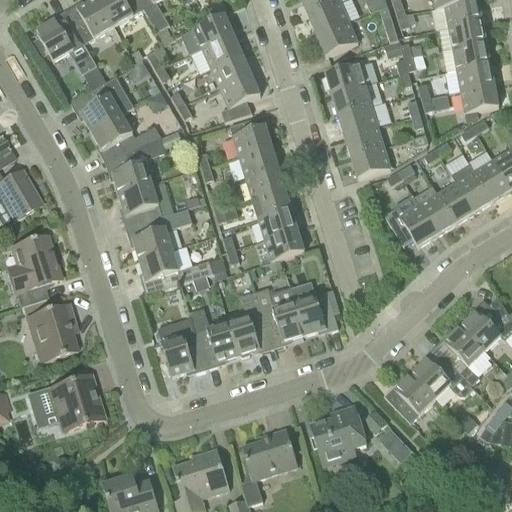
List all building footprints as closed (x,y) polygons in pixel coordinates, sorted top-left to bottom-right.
[(83,49),(113,32),(94,0),(92,0),(94,3),(78,13),(76,10),(64,16),(83,49)] [(94,0),(113,32),(143,15),(134,0),(94,0)] [(155,7),(168,0),(134,0),(143,15),(156,38),(169,31),(155,7)] [(174,0),(180,10),(196,0),(174,0)] [(308,22),(340,8),(336,0),(303,0),(299,2),(308,22)] [(378,14),(386,12),(382,0),(379,0),(365,6),(369,18),(378,14)] [(396,22),(405,20),(398,0),(394,0),(390,1),(396,22)] [(466,0),(430,0),(433,14),(478,6),(477,4),(468,6),(466,0)] [(447,33),(482,27),(478,6),(433,14),(433,15),(443,13),(447,33)] [(316,42),(349,27),(340,8),(308,22),(316,42)] [(386,12),(378,14),(389,49),(398,46),(386,12)] [(55,26),(36,37),(53,67),(69,58),(81,80),(82,79),(96,71),(83,49),(64,16),(53,23),(55,26)] [(192,34),(182,40),(190,60),(202,55),(233,41),(224,20),(192,34)] [(403,43),(412,41),(405,20),(396,22),(403,43)] [(326,62),(358,48),(349,27),(316,42),(326,62)] [(451,55),(486,48),(482,27),(447,33),(451,55)] [(210,75),(242,61),(233,41),(202,55),(210,75)] [(455,76),(490,69),(486,48),(451,55),(455,76)] [(412,62),(409,52),(408,49),(399,51),(402,59),(403,65),(404,65),(412,62)] [(141,64),(143,63),(138,55),(130,59),(136,70),(143,67),(141,64)] [(155,77),(162,72),(155,60),(148,65),(155,77)] [(219,94),(251,80),(242,61),(210,75),(219,94)] [(407,77),(415,75),(412,62),(404,65),(407,77)] [(407,78),(407,77),(404,65),(403,65),(395,67),(399,80),(407,78)] [(331,101),(365,91),(358,69),(324,80),(331,101)] [(459,97),(494,90),(490,69),(455,76),(459,97)] [(162,88),(169,84),(162,72),(155,77),(162,88)] [(407,78),(399,80),(402,93),(411,91),(407,78)] [(246,107),(260,101),(251,80),(219,94),(228,115),(221,118),(224,128),(251,119),(246,107)] [(91,137),(133,112),(115,82),(70,109),(77,121),(80,119),(91,137)] [(421,105),(429,103),(425,90),(417,92),(421,105)] [(463,119),(498,113),(494,90),(459,97),(463,119)] [(338,122),(371,112),(365,91),(331,101),(338,122)] [(177,114),(184,110),(178,98),(170,103),(177,114)] [(424,118),(433,116),(429,103),(421,105),(424,118)] [(410,122),(419,119),(415,107),(407,109),(410,122)] [(183,126),(191,121),(184,110),(177,114),(183,126)] [(122,120),(133,113),(133,112),(91,137),(102,155),(98,157),(104,169),(140,153),(161,144),(153,132),(134,143),(131,139),(133,138),(122,120)] [(344,142),(378,132),(371,112),(338,122),(344,142)] [(419,119),(410,122),(414,135),(422,133),(419,119)] [(265,132),(253,135),(250,125),(229,132),(238,163),(271,153),(265,132)] [(483,125),(472,132),(476,140),(488,133),(483,125)] [(350,163),(384,153),(378,132),(344,142),(350,163)] [(464,147),(476,140),(472,132),(460,139),(464,147)] [(164,155),(182,148),(177,137),(161,144),(140,153),(104,169),(105,169),(108,181),(112,179),(118,200),(151,190),(144,169),(145,169),(146,167),(147,165),(147,163),(165,158),(164,155)] [(0,159),(9,154),(0,140),(0,159)] [(414,152),(427,149),(425,141),(416,143),(412,144),(414,152)] [(511,147),(507,150),(510,155),(492,166),(510,196),(511,194),(511,147)] [(439,162),(451,155),(446,148),(434,155),(439,162)] [(245,184),(278,174),(271,153),(238,163),(245,184)] [(357,185),(391,174),(384,153),(350,163),(357,185)] [(427,169),(439,162),(434,155),(423,162),(427,169)] [(201,175),(209,172),(205,159),(197,162),(201,175)] [(491,207),(510,196),(492,166),(474,178),(491,207)] [(402,185),(414,178),(409,170),(398,177),(402,185)] [(491,207),(474,178),(469,170),(451,181),(455,189),(473,218),(491,207)] [(204,187),(213,185),(209,172),(201,175),(204,187)] [(251,205),(284,194),(278,174),(245,184),(251,205)] [(0,229),(2,232),(40,210),(20,176),(3,186),(0,181),(0,229)] [(191,189),(198,187),(195,176),(184,180),(185,186),(191,189)] [(390,192),(402,185),(398,177),(385,184),(390,192)] [(455,229),(473,218),(455,189),(437,200),(455,229)] [(187,214),(161,222),(151,190),(118,200),(125,220),(121,221),(125,234),(187,214)] [(258,225),(290,215),(284,194),(251,205),(258,225)] [(214,216),(222,213),(218,200),(210,203),(214,216)] [(436,241),(455,229),(437,200),(418,211),(436,241)] [(196,202),(184,206),(187,214),(198,211),(196,202)] [(414,203),(395,214),(384,221),(402,252),(412,246),(416,253),(436,241),(418,211),(414,203)] [(217,229),(226,226),(222,213),(214,216),(217,229)] [(166,235),(191,228),(187,214),(125,234),(128,246),(132,245),(139,265),(172,255),(166,235)] [(264,246),(297,236),(290,215),(258,225),(264,246)] [(271,267),(303,257),(297,236),(264,246),(271,267)] [(13,270),(5,272),(12,301),(15,300),(18,312),(45,304),(41,291),(60,285),(46,241),(27,247),(9,253),(13,270)] [(226,257),(235,255),(231,242),(222,244),(226,257)] [(209,266),(178,275),(172,255),(139,265),(145,286),(141,287),(145,300),(213,279),(225,275),(221,263),(209,267),(209,266)] [(231,270),(239,268),(235,255),(226,257),(231,270)] [(271,277),(282,274),(279,265),(269,268),(271,277)] [(175,304),(182,302),(179,291),(168,294),(169,301),(175,304)] [(268,294),(254,298),(272,355),(284,351),(283,347),(304,341),(293,308),(289,294),(289,292),(269,298),(268,294)] [(333,319),(339,317),(332,296),(293,308),(304,341),(323,335),(325,338),(338,334),(333,319)] [(259,359),(272,355),(254,298),(240,302),(246,322),(228,328),(238,361),(239,361),(242,363),(249,361),(250,357),(258,355),(259,359)] [(511,338),(511,326),(508,320),(497,302),(487,311),(482,305),(473,315),(475,317),(460,332),(484,357),(500,342),(504,346),(511,338)] [(68,332),(74,330),(68,310),(25,323),(33,349),(30,350),(36,368),(75,356),(68,332)] [(228,328),(210,334),(203,314),(189,318),(191,324),(191,326),(206,375),(219,371),(217,367),(238,361),(228,328)] [(157,335),(161,349),(171,382),(192,375),(193,379),(206,375),(191,326),(191,324),(157,335)] [(442,344),(433,353),(459,381),(472,394),(473,394),(471,392),(479,384),(477,382),(490,369),(486,365),(488,363),(483,358),(484,357),(460,332),(445,347),(442,344)] [(472,394),(459,381),(433,353),(423,362),(426,365),(411,380),(435,405),(449,391),(459,402),(464,402),(472,394)] [(505,395),(511,389),(511,388),(502,376),(494,382),(505,395)] [(61,418),(67,435),(103,424),(89,380),(27,399),(35,426),(61,418)] [(411,380),(409,381),(405,380),(400,385),(401,389),(395,394),(393,392),(383,401),(409,429),(435,405),(411,380)] [(502,425),(511,411),(504,406),(494,420),(502,425),(502,426),(502,425)] [(354,454),(366,451),(354,412),(335,418),(337,423),(310,432),(322,473),(357,462),(354,454)] [(383,431),(386,428),(374,416),(363,427),(374,439),(377,437),(379,439),(385,433),(383,431)] [(502,426),(502,425),(494,420),(483,434),(491,440),(502,426)] [(255,485),(297,472),(286,435),(267,440),(269,445),(241,453),(249,478),(244,487),(240,489),(245,505),(247,511),(248,511),(262,508),(255,485)] [(390,435),(378,446),(389,457),(401,446),(390,435)] [(452,449),(449,447),(447,447),(445,448),(442,449),(441,450),(440,453),(440,455),(441,458),(442,460),(444,462),(447,462),(450,462),(452,460),(454,458),(455,456),(454,453),(453,451),(452,449)] [(470,469),(480,455),(473,449),(463,463),(470,469)] [(201,511),(199,504),(229,495),(216,454),(197,460),(199,465),(172,473),(182,504),(172,507),(173,511),(201,511)] [(468,479),(470,469),(463,463),(461,473),(468,479)] [(157,511),(149,486),(136,491),(132,480),(101,490),(108,511),(157,511)]
